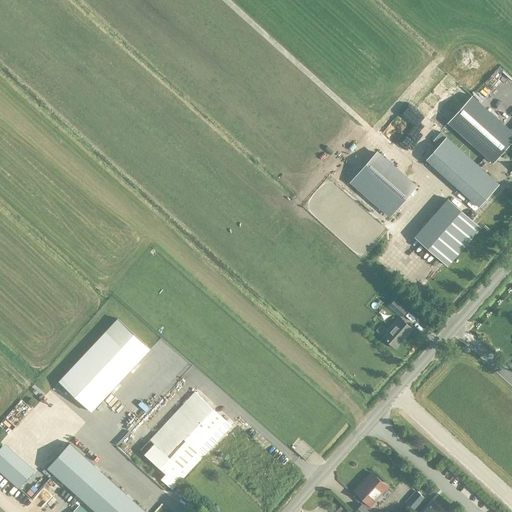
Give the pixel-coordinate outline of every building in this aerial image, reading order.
[(448,123),(492,163),(511,141),(511,130),(473,96),(448,123)] [(436,147),(447,135),(442,130),(431,143),(436,147)] [(447,137),(426,159),(479,207),(499,184),(447,137)] [(376,153),(351,181),(391,215),(416,187),(376,153)] [(448,199),(415,236),(448,266),(481,228),(448,199)] [(389,305),(402,317),(408,310),(395,299),(389,305)] [(92,411),(150,348),(118,318),(59,381),(92,411)] [(400,318),(383,336),(396,347),(412,329),(400,318)] [(185,402),(186,403),(141,451),(166,474),(162,480),(172,490),(222,436),(232,425),(195,391),(185,402)] [(4,441),(0,445),(0,470),(19,487),(34,469),(4,441)] [(70,444),(48,468),(95,511),(145,511),(143,510),(70,444)] [(367,502),(383,484),(372,473),(355,491),(367,502)] [(213,477),(195,495),(208,508),(222,495),(218,491),(223,486),(213,477)] [(417,492),(406,503),(414,510),(425,498),(417,492)] [(418,506),(423,510),(431,502),(426,498),(418,506)] [(423,511),(445,511),(433,501),(423,511)] [(371,511),(362,503),(354,511),(371,511)]
